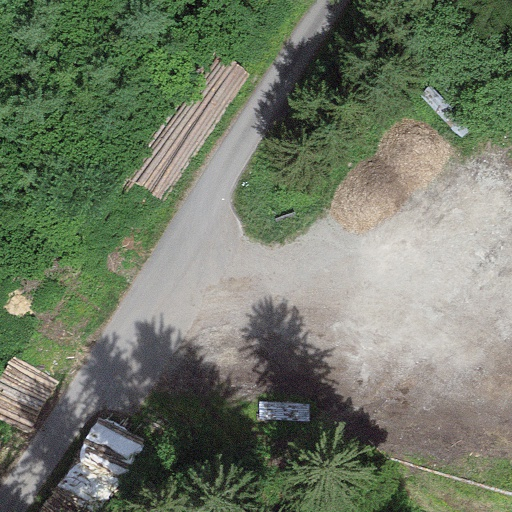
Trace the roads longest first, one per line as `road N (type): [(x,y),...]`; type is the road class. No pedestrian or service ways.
road 1 (unclassified): [(333,0),(6,511)]
road 2 (track): [(142,303),(365,351),(511,408)]
